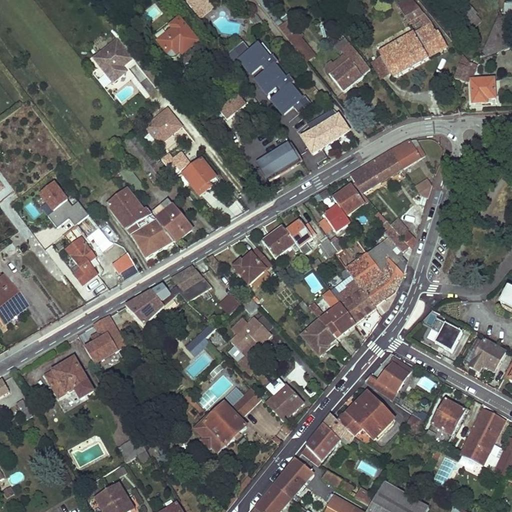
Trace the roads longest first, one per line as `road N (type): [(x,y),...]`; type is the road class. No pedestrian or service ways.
road 1 (residential): [(0,369),(278,204)]
road 2 (residential): [(383,339),(240,511)]
road 3 (residential): [(456,133),(404,132),(278,204)]
road 4 (residential): [(383,339),(511,410)]
road 5 (residential): [(416,284),(463,148)]
